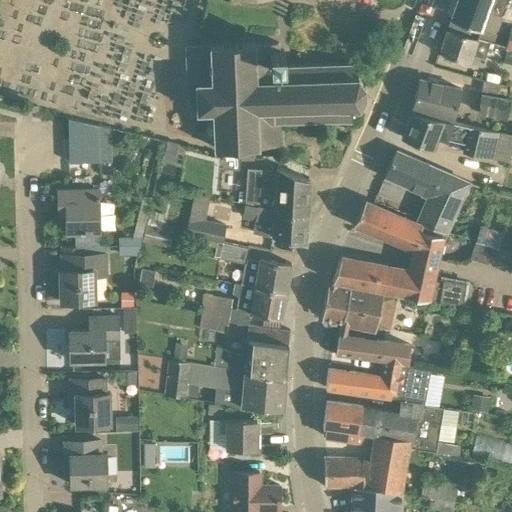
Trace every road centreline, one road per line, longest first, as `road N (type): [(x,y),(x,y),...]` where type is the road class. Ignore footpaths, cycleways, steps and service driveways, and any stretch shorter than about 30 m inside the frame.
road 1 (residential): [(319,511),(306,418),(308,312),(322,245),(423,0)]
road 2 (residential): [(31,511),(22,117)]
